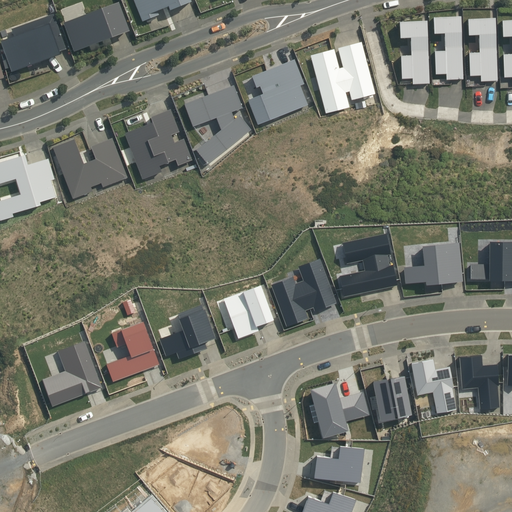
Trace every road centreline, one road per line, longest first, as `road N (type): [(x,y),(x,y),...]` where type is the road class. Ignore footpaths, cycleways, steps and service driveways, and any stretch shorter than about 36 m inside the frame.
road 1 (residential): [(260,368),(375,332),(511,318)]
road 2 (residential): [(30,454),(260,368)]
road 3 (residential): [(366,0),(390,91),(402,106),(511,116)]
road 4 (residential): [(120,81),(144,60),(222,27),(311,13)]
road 5 (residential): [(311,13),(231,51),(120,81)]
road 6 (residential): [(252,511),(275,433),(260,368)]
road 7 (residential): [(0,126),(120,81)]
